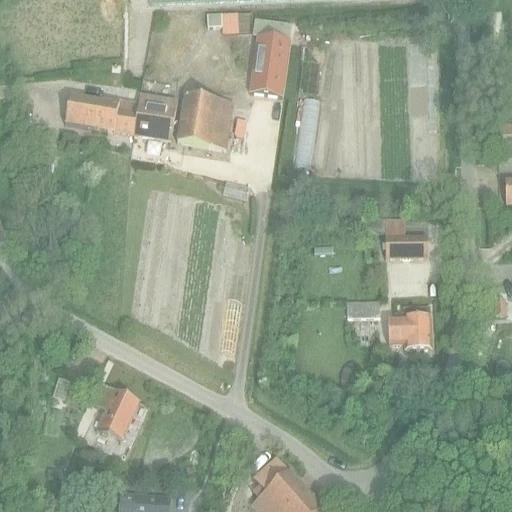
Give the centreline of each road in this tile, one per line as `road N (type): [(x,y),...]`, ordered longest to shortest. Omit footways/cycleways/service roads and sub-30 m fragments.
road 1 (unclassified): [(356,503),(446,380),(462,330),(460,0)]
road 2 (unclassified): [(356,503),(269,433),(94,339),(24,285),(0,247)]
